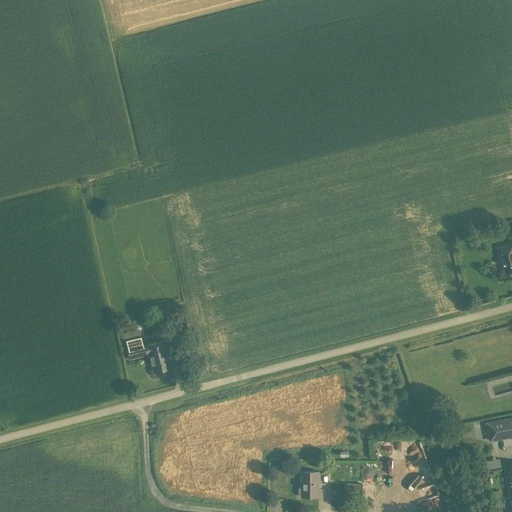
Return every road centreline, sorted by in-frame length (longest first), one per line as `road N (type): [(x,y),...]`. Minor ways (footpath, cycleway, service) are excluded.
road 1 (unclassified): [(0,439),(511,307)]
road 2 (unknown): [(201,511),(152,492),(144,401)]
